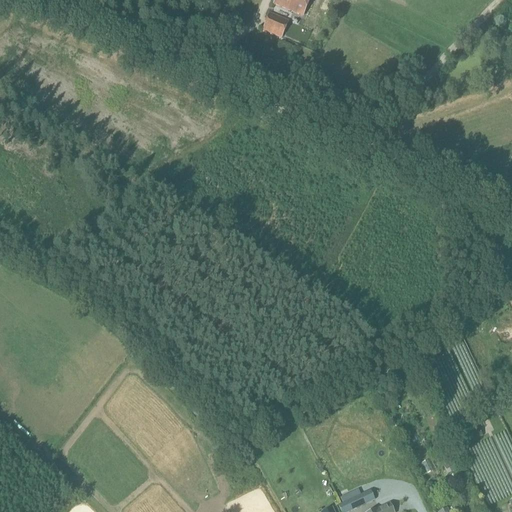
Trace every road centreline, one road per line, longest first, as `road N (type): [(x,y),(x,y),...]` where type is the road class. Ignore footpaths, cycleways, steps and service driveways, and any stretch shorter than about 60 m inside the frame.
road 1 (track): [(46,0),(511,203)]
road 2 (track): [(344,127),(402,97),(500,0)]
road 3 (track): [(98,511),(0,420)]
